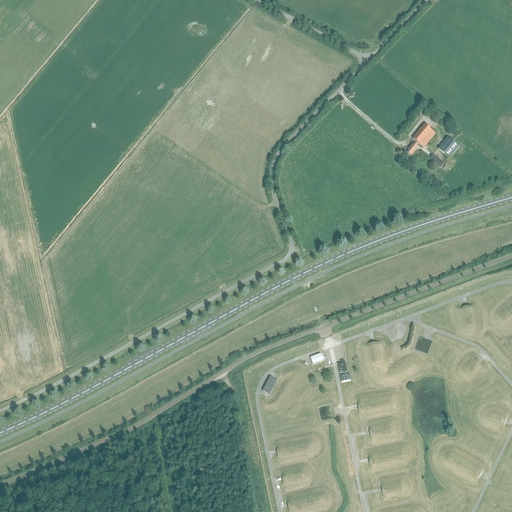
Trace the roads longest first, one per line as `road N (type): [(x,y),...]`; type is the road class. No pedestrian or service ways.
road 1 (unclassified): [(0,411),(288,257),(290,237),(272,184),(278,156),(369,59)]
road 2 (secondary): [(0,433),(342,255),(511,198)]
road 3 (unclassified): [(0,486),(125,431),(282,341),(511,255)]
road 4 (unclassified): [(369,59),(255,0)]
